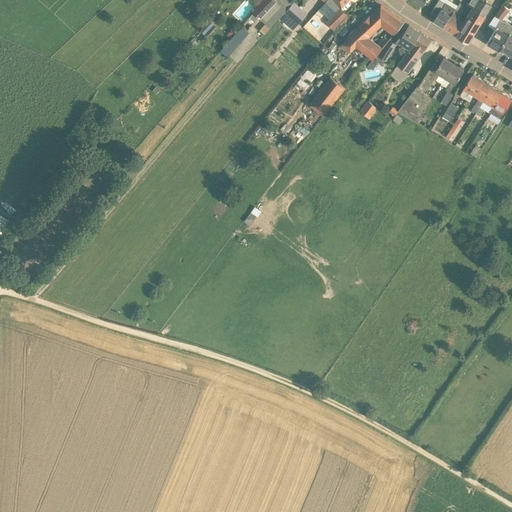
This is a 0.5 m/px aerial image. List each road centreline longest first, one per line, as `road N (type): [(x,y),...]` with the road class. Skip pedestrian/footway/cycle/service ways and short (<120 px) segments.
road 1 (track): [(511,504),(298,387),(0,287)]
road 2 (residential): [(511,74),(390,0)]
